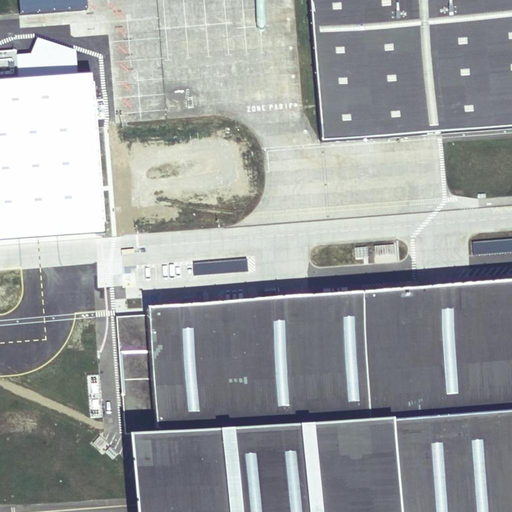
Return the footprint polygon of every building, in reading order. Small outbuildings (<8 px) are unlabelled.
[(334,0),(313,0),(318,61),(339,59),(334,0)] [(377,136),(366,0),(334,0),(339,59),(318,61),(324,140),(377,136)] [(511,0),(366,0),(377,136),(511,125),(511,0)] [(86,75),(0,82),(0,240),(100,232),(86,75)] [(511,511),(511,288),(123,319),(137,511),(511,511)]
